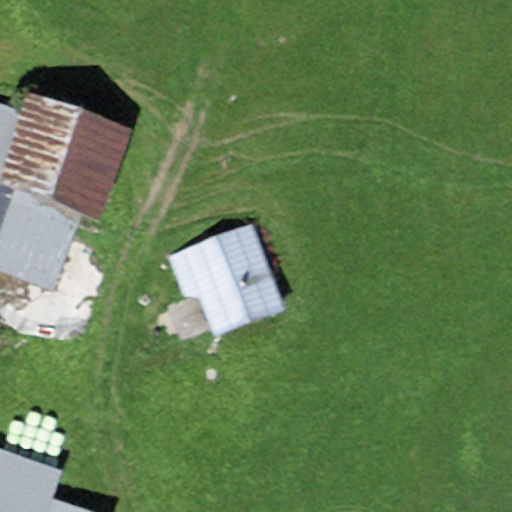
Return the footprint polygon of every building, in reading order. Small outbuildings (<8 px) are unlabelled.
[(157,132),(51,101),(26,187),(132,217),(157,132)] [(0,237),(31,117),(0,109),(0,237)] [(101,219),(33,196),(9,267),(77,290),(101,219)] [(261,225),(179,258),(199,305),(218,297),(233,332),(295,307),(261,225)] [(77,476),(11,453),(0,484),(0,511),(99,511),(68,501),(77,476)]
